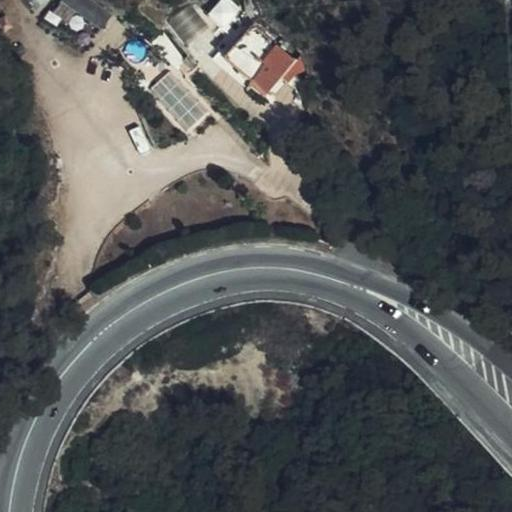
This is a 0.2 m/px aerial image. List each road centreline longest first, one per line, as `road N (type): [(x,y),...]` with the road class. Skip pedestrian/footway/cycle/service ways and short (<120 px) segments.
road 1 (primary): [(11,511),(31,424),(96,333),(147,298),(203,274),(271,267),(325,277)]
road 2 (primary): [(325,277),(378,310),(511,431)]
road 3 (primary): [(511,367),(427,303),(393,288),(325,277)]
